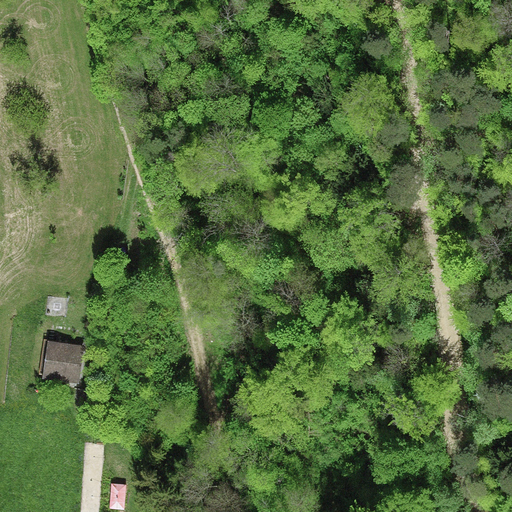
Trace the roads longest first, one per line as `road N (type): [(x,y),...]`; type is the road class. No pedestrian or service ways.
road 1 (track): [(90,0),(176,264),(226,457),(250,511)]
road 2 (track): [(406,0),(477,511)]
